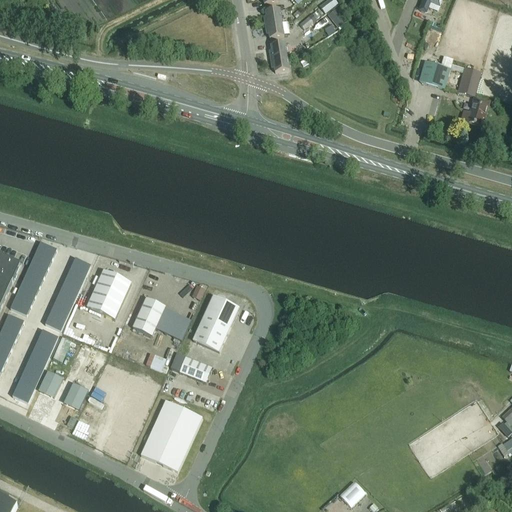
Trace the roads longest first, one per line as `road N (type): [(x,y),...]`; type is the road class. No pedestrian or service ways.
road 1 (unclassified): [(182,506),(264,324),(260,299),(0,219)]
road 2 (unclassified): [(511,182),(349,134),(248,79)]
road 3 (secondary): [(511,204),(242,124)]
road 4 (unclassified): [(248,79),(94,62),(0,36)]
road 5 (unclassified): [(182,506),(0,411)]
road 6 (secondary): [(149,99),(0,58)]
